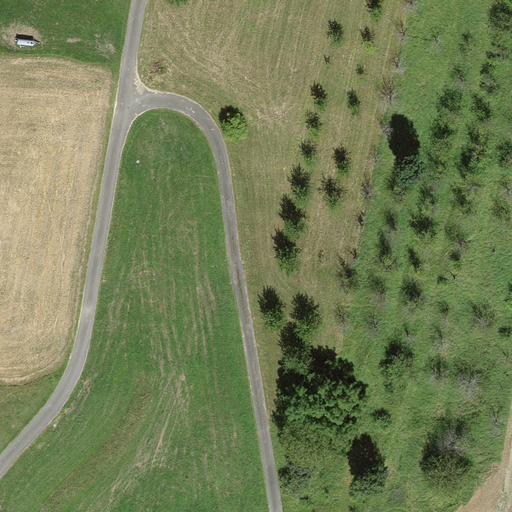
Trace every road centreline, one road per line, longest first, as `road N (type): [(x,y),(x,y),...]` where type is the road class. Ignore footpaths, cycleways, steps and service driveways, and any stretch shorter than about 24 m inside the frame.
road 1 (track): [(135,0),(71,367),(60,397),(0,462)]
road 2 (track): [(123,100),(195,111),(219,142),(230,263),(272,511)]
